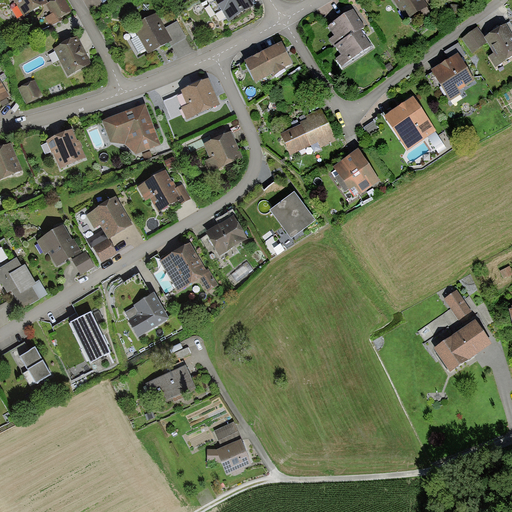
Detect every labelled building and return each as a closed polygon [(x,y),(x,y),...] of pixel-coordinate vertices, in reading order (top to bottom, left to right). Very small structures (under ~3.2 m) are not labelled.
[(44,4),(41,0),(14,0),(24,16),(44,4)] [(68,13),(60,0),(55,0),(46,5),(55,20),(68,13)] [(247,0),(213,0),(226,22),(252,7),(247,0)] [(425,7),(420,0),(391,0),(404,20),(425,7)] [(364,28),(352,11),(327,28),(334,38),(329,41),(341,58),(335,62),(341,69),(372,48),(361,31),(364,28)] [(155,15),(132,27),(146,53),(165,42),(168,47),(183,39),(175,24),(164,30),(155,15)] [(477,28),(460,40),(470,55),(486,43),(500,63),(511,54),(511,41),(502,28),(485,40),(477,28)] [(76,38),(53,48),(65,75),(88,65),(76,38)] [(280,45),(244,62),(253,81),(289,64),(280,45)] [(474,82),(457,55),(431,71),(448,98),(474,82)] [(32,81),(17,88),(25,106),(41,99),(32,81)] [(206,81),(181,91),(187,105),(181,107),(185,117),(216,104),(206,81)] [(414,98),(384,118),(406,152),(436,132),(414,98)] [(143,107),(100,122),(108,143),(125,145),(135,153),(157,145),(143,107)] [(323,114),(281,134),(291,154),(333,135),(323,114)] [(71,129),(44,141),(57,170),(84,158),(71,129)] [(238,158),(228,133),(203,143),(209,159),(205,160),(209,170),(238,158)] [(9,145),(0,148),(0,180),(20,173),(9,145)] [(359,152),(334,169),(353,198),(378,181),(359,152)] [(163,172),(136,188),(143,200),(150,196),(159,212),(185,196),(179,185),(173,189),(163,172)] [(294,192),(269,212),(290,239),(315,220),(294,192)] [(115,200),(87,216),(94,228),(99,225),(107,238),(130,225),(115,200)] [(220,223),(206,232),(218,253),(246,237),(231,211),(218,219),(220,223)] [(76,255),(62,227),(35,241),(42,254),(49,251),(57,265),(76,255)] [(106,240),(93,248),(100,260),(114,253),(106,240)] [(191,242),(158,261),(177,292),(199,280),(206,293),(217,287),(191,242)] [(0,248),(0,284),(1,284),(7,294),(12,291),(22,308),(37,299),(15,261),(9,264),(0,248)] [(92,267),(85,254),(73,261),(80,274),(92,267)] [(138,315),(126,322),(137,339),(169,320),(153,294),(133,307),(138,315)] [(461,301),(450,309),(456,319),(468,311),(461,301)] [(88,316),(67,326),(86,365),(107,355),(88,316)] [(490,343),(474,320),(434,348),(450,371),(490,343)] [(34,349),(19,358),(36,384),(51,375),(34,349)] [(183,366),(143,384),(152,402),(191,384),(183,366)] [(232,425),(213,433),(220,449),(216,451),(207,450),(207,461),(220,462),(226,474),(249,464),(232,425)]
